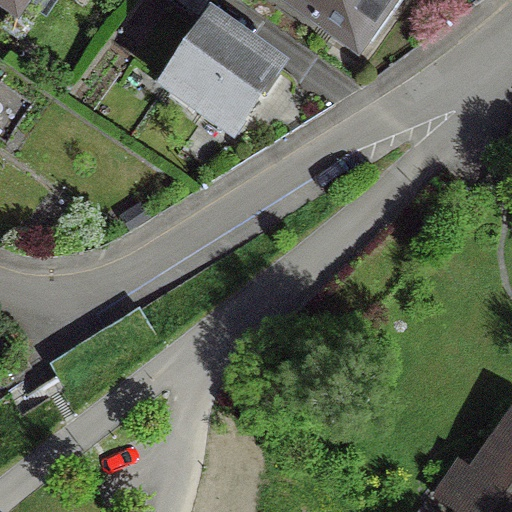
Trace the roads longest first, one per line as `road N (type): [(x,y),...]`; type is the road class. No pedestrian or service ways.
road 1 (residential): [(486,43),(380,119),(104,282),(58,297),(0,290)]
road 2 (residential): [(486,43),(497,80),(492,126),(476,152),(183,375)]
